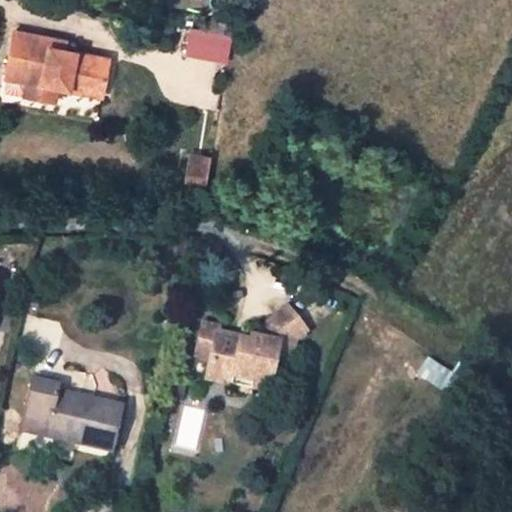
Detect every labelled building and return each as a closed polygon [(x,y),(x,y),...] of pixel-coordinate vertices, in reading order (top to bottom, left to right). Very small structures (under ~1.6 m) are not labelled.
[(5,78),(26,82),(41,85),(38,97),(55,101),(57,88),(68,90),(70,84),(102,90),(107,64),(91,61),(92,54),(65,49),(48,45),(50,38),(14,31),(5,78)] [(66,41),(50,38),(48,45),(65,49),(66,41)] [(188,54),(227,61),(230,46),(190,38),(188,54)] [(108,58),(92,54),(91,61),(107,64),(108,58)] [(23,95),(38,97),(41,85),(26,82),(23,95)] [(70,84),(68,90),(101,97),(102,90),(70,84)] [(190,151),(187,176),(208,179),(211,154),(190,151)] [(305,333),(286,308),(263,323),(259,339),(246,336),(245,342),(240,340),(239,345),(230,343),(232,336),(218,333),(219,328),(203,325),(196,357),(211,360),(206,380),(231,386),(233,378),(253,382),(252,386),(268,390),(274,365),(279,345),(293,348),(295,341),(305,333)] [(293,348),(279,345),(274,365),(289,368),(293,348)] [(253,382),(233,378),(231,386),(229,395),(249,399),(252,386),(253,382)] [(32,380),(23,420),(45,425),(42,436),(109,450),(110,451),(120,407),(56,392),(57,387),(32,380)] [(23,420),(21,431),(42,436),(45,425),(23,420)]
